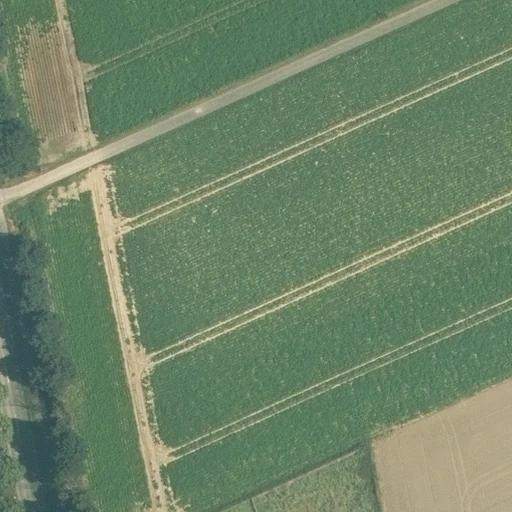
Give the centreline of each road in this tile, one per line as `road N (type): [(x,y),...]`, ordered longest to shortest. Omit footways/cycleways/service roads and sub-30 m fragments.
road 1 (track): [(0,198),(446,0)]
road 2 (secondary): [(0,338),(34,511)]
